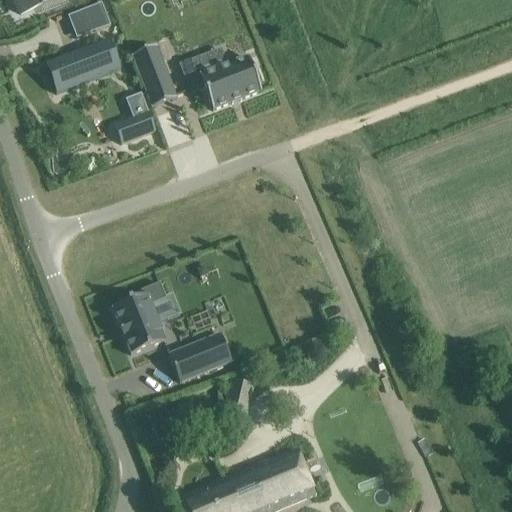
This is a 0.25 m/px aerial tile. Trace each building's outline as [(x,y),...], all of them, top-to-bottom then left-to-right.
[(12,0),(20,16),(51,0),(12,0)] [(101,4),(86,11),(95,33),(110,27),(101,4)] [(108,41),(48,63),(60,94),(120,71),(108,41)] [(156,47),(131,56),(151,108),(176,99),(156,47)] [(196,65),(181,71),(189,91),(202,86),(212,112),(214,112),(213,111),(260,94),(261,94),(248,59),(246,60),(247,60),(200,78),(196,65)] [(132,120),(114,127),(121,146),(155,133),(140,94),(125,101),(132,120)] [(142,299),(111,311),(112,312),(118,328),(117,329),(118,331),(119,330),(122,338),(121,338),(121,340),(123,340),(129,356),(129,357),(164,344),(163,343),(149,308),(165,302),(159,286),(140,293),(142,299)] [(220,336),(168,357),(179,385),(231,364),(220,336)] [(230,380),(222,421),(246,426),(254,384),(230,380)] [(273,511),(311,496),(293,454),(184,500),(189,511),(273,511)]
